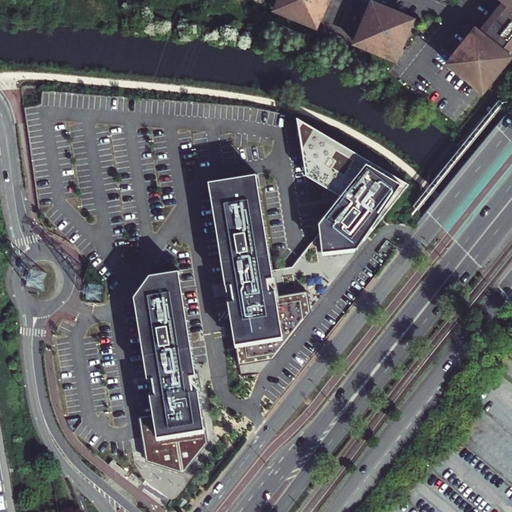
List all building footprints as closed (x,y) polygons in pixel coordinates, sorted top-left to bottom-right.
[(316,25),(325,0),(278,0),(275,8),(316,25)] [(395,57),(410,20),(411,20),(411,18),(411,17),(402,13),(402,14),(392,12),(387,10),(380,5),(380,4),(371,0),(354,41),(395,57)] [(457,51),(451,59),(485,86),(511,51),(508,49),(511,43),(511,0),(503,0),(482,28),(478,25),(472,32),(472,33),(471,37),(466,44),(461,49),(458,52),(457,51)] [(326,135),(298,118),(308,176),(342,197),(321,224),(324,254),(358,250),(409,185),(326,135)] [(274,272),(258,175),(210,183),(227,282),(232,281),(234,294),(229,295),(240,363),(273,357),(291,335),(311,310),(308,292),(278,297),(276,288),(271,288),(269,272),(274,272)] [(195,364),(180,271),(152,275),(136,298),(148,372),(152,372),(155,385),(150,385),(155,415),(140,417),(147,460),(183,471),(208,440),(198,381),(193,382),(191,365),(195,364)] [(113,460),(109,465),(116,470),(120,466),(113,460)] [(120,466),(117,471),(124,476),(127,472),(120,466)]
